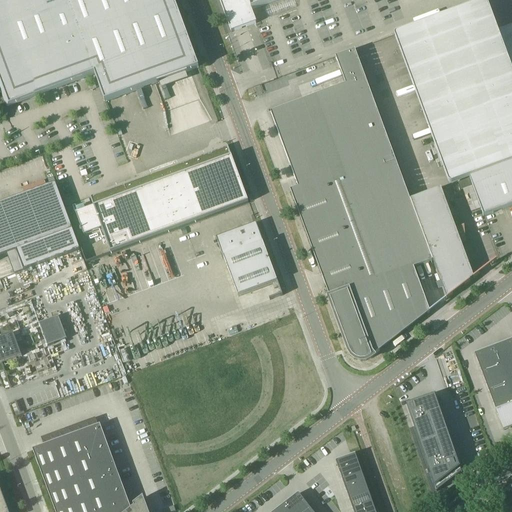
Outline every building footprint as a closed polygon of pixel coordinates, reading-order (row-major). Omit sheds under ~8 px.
[(188,73),(199,69),(173,0),(0,0),(0,91),(6,108),(95,75),(105,103),(157,84),(158,85),(160,84),(159,83),(186,73),(186,75),(188,74),(188,73)] [(219,0),(231,33),(242,29),(257,23),(252,10),(279,0),(219,0)] [(395,37),(395,38),(395,39),(448,183),(449,184),(450,185),(451,185),(452,185),(458,183),(470,179),(511,163),(511,45),(504,49),(490,12),(488,4),(487,4),(487,3),(486,3),(485,3),(484,3),(396,35),(396,36),(395,37)] [(290,191),(325,285),(348,348),(347,348),(349,353),(350,353),(352,357),(356,360),(361,361),(366,361),(371,359),(375,356),(375,355),(430,313),(413,268),(432,261),(409,201),(410,201),(356,51),(336,58),(346,85),(271,113),(298,188),(290,191)] [(228,147),(90,197),(111,254),(249,203),(228,147)] [(511,163),(470,179),(472,186),(484,217),(511,206),(511,163)] [(470,179),(458,183),(461,190),(472,186),(470,179)] [(0,257),(16,251),(23,271),(80,250),(73,230),(55,183),(0,203),(0,257)] [(441,189),(410,201),(409,201),(432,261),(447,300),(474,279),(461,244),(466,242),(464,226),(456,230),(441,189)] [(277,282),(277,283),(281,295),(269,299),(270,301),(283,296),(256,224),(216,239),(238,297),(277,282)] [(58,317),(40,324),(48,347),(67,340),(58,317)] [(0,358),(1,361),(0,361),(0,363),(0,364),(22,356),(21,354),(19,354),(18,350),(17,347),(17,348),(15,343),(16,343),(15,341),(14,341),(13,337),(14,336),(13,334),(0,338),(0,358)] [(494,347),(498,357),(511,352),(511,340),(500,345),(494,347)] [(475,355),(479,365),(498,357),(494,347),(488,349),(488,350),(475,355),(475,354),(474,355),(475,355)] [(511,362),(511,352),(498,357),(501,367),(511,362)] [(501,367),(498,357),(479,365),(482,374),(501,367)] [(505,376),(511,373),(511,362),(501,367),(505,376)] [(501,367),(482,374),(486,383),(505,376),(501,367)] [(486,383),(489,393),(508,386),(505,376),(486,383)] [(489,393),(493,402),(511,395),(508,386),(489,393)] [(511,405),(511,395),(493,402),(496,411),(496,412),(511,405)] [(462,473),(435,396),(407,406),(437,492),(462,473)] [(500,421),(511,416),(511,405),(496,412),(500,421)] [(511,416),(500,421),(503,431),(504,430),(504,431),(511,428),(511,427),(511,416)] [(33,450),(33,451),(55,511),(148,511),(143,498),(133,506),(134,508),(132,510),(100,426),(33,450)] [(339,461),(336,462),(339,472),(359,465),(355,455),(352,456),(352,455),(351,456),(340,460),(339,460),(339,461)] [(359,465),(339,472),(342,481),(362,474),(359,465)] [(362,474),(342,481),(346,490),(366,483),(362,474)] [(366,483),(346,490),(349,500),(369,493),(366,483)] [(369,493),(349,500),(353,509),(372,502),(369,493)] [(285,504),(282,506),(286,511),(292,511),(305,502),(299,494),(296,496),(295,496),(295,497),(286,504),(285,503),(285,504)] [(305,502),(292,511),(308,511),(311,510),(305,502)] [(372,502),(353,509),(353,511),(375,511),(376,511),(372,502)]
